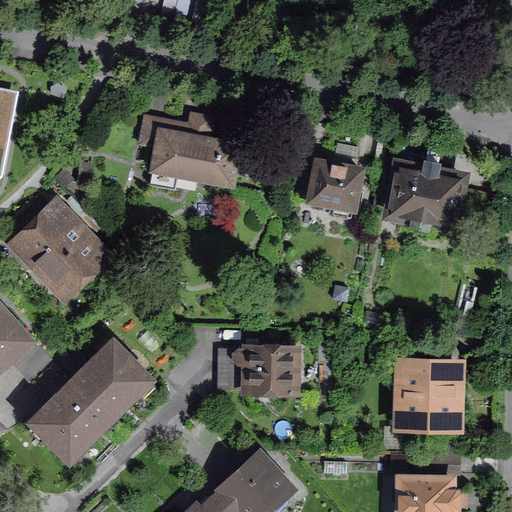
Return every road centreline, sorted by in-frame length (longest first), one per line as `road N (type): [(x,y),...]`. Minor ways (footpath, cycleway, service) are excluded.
road 1 (residential): [(511,122),(0,28)]
road 2 (residential): [(65,511),(209,367)]
